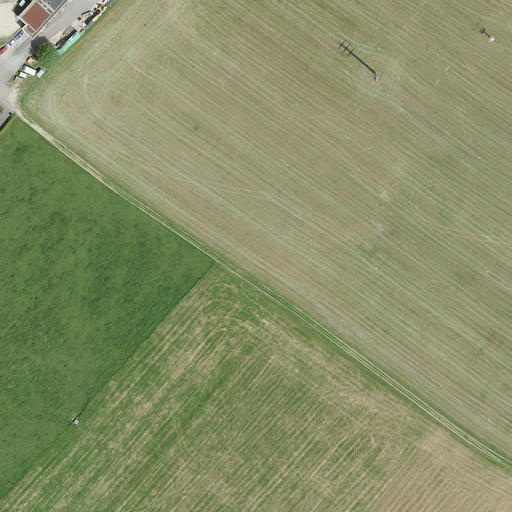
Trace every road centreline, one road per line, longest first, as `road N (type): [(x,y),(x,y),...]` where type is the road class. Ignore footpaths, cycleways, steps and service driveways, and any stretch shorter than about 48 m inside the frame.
road 1 (track): [(0,96),(180,236),(511,463)]
road 2 (track): [(0,80),(132,55)]
